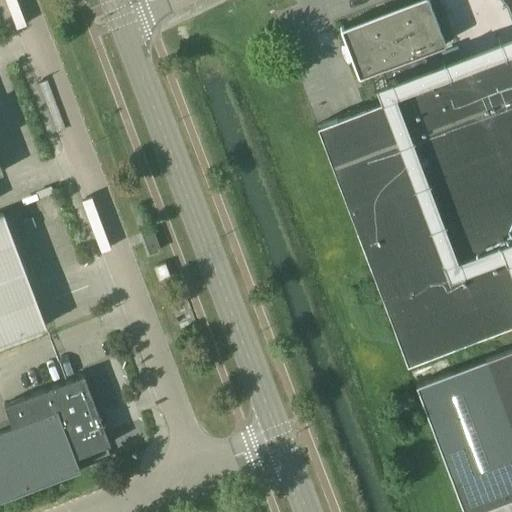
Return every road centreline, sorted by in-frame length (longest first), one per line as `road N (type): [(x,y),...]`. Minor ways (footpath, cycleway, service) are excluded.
road 1 (unclassified): [(193,467),(17,0)]
road 2 (tertiary): [(276,431),(119,20)]
road 3 (unclassified): [(75,511),(193,467)]
